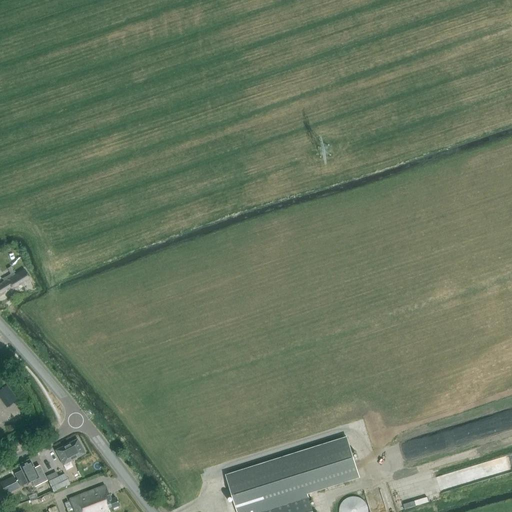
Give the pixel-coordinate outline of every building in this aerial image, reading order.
[(31,282),(23,269),(0,283),(0,296),(11,289),(13,292),(31,282)] [(15,401),(5,386),(0,389),(0,398),(6,408),(15,401)] [(85,454),(77,439),(55,451),(62,466),(85,454)] [(347,439),(226,477),(237,511),(312,511),(306,493),(360,476),(347,439)] [(29,461),(19,467),(21,470),(13,474),(20,487),(38,478),(29,461)] [(58,477),(56,472),(46,477),(53,492),(70,485),(65,474),(58,477)] [(0,485),(4,495),(18,488),(12,476),(0,482),(0,485)] [(107,494),(104,487),(68,500),(72,511),(108,511),(108,510),(118,507),(115,498),(111,500),(108,494),(107,494)] [(369,511),(369,510),(369,509),(369,507),(368,506),(368,504),(367,503),(366,502),(365,500),(364,499),(363,498),(361,497),(360,497),(359,496),(357,496),(356,495),(354,495),(352,495),(351,495),(349,496),(348,496),(346,497),(345,498),(344,499),(343,500),(342,501),(341,502),(340,504),(339,505),(339,507),(338,508),(338,510),(338,511),(369,511)]
